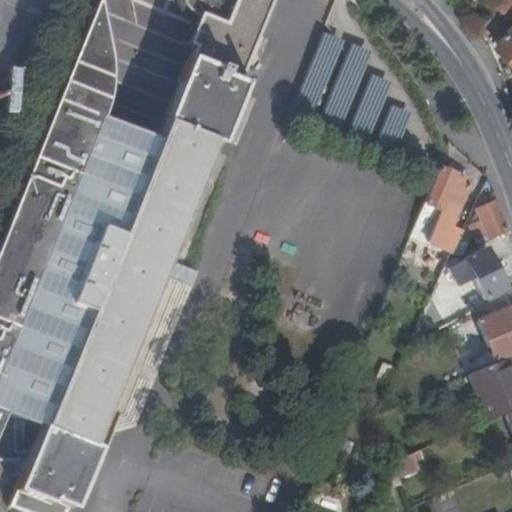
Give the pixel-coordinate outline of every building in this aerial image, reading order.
[(269,4),(269,0),(180,0),(181,3),(188,13),(198,19),(188,45),(194,47),(189,60),(187,60),(181,75),(180,75),(155,138),(99,115),(98,29),(84,27),(23,176),(0,233),(0,450),(12,451),(13,422),(35,431),(27,451),(23,462),(17,475),(19,476),(12,491),(13,492),(7,507),(19,511),(63,511),(65,509),(68,510),(73,498),(74,498),(88,464),(87,463),(92,451),(87,449),(212,143),(217,145),(222,133),(223,133),(237,97),(237,96),(241,85),(237,83),(269,4)] [(174,0),(176,6),(188,13),(181,3),(180,0),(174,0)] [(511,0),(506,0),(499,9),(511,19),(511,0)] [(198,19),(188,13),(176,6),(180,12),(186,18),(184,43),(188,45),(198,19)] [(511,35),(502,48),(511,55),(511,35)] [(290,119),(302,124),(333,46),(335,40),(324,36),(290,119)] [(333,46),(302,124),(309,126),(343,44),(335,40),(333,46)] [(316,129),(337,138),(370,54),(351,46),(316,129)] [(344,140),(364,149),(390,84),(370,76),(344,140)] [(371,151),(391,160),(409,115),(389,108),(371,151)] [(426,156),(406,149),(401,163),(421,171),(426,156)] [(447,252),(456,229),(452,228),(456,218),(449,215),(453,205),(459,207),(467,185),(454,180),(455,176),(437,170),(411,237),(447,252)] [(505,232),(494,205),(476,213),(480,223),(469,228),(474,241),(486,237),(487,240),(505,232)] [(452,254),(463,232),(456,229),(447,252),(452,254)] [(504,291),(484,252),(465,261),(465,262),(448,271),(457,287),(473,280),(484,301),(504,291)] [(483,308),(471,314),(475,323),(510,308),(505,296),(483,308)] [(511,354),(511,311),(510,308),(475,323),(493,362),(511,354)] [(511,377),(505,360),(467,376),(488,422),(511,411),(511,377)] [(0,462),(23,462),(27,451),(12,451),(0,450),(0,462)] [(412,455),(392,463),(397,478),(418,470),(412,455)]
